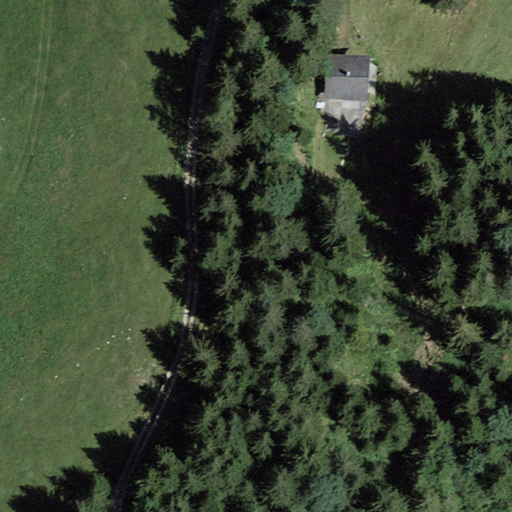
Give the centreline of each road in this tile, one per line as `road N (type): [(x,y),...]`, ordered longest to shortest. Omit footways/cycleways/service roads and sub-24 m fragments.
road 1 (track): [(222,0),(196,117),(190,327),(117,511)]
road 2 (track): [(49,0),(37,116),(0,206)]
